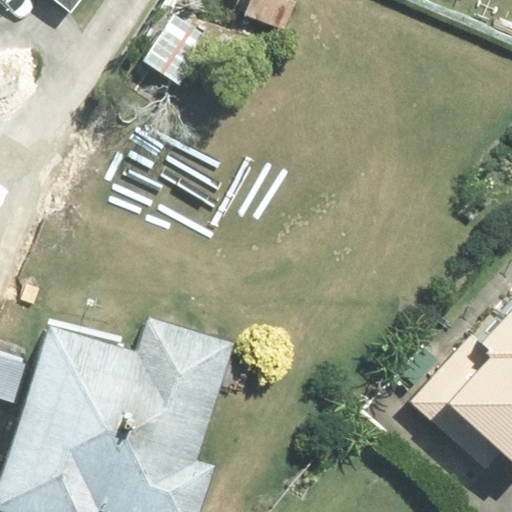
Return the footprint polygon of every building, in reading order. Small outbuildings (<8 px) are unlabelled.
[(50,0),(63,10),(71,0),(50,0)] [(285,0),(234,0),(229,10),(270,30),(285,0)] [(205,30),(164,4),(132,53),(173,79),(205,30)] [(511,286),(467,342),(456,333),(400,403),(480,467),(490,456),(509,471),(511,467),(511,286)] [(126,342),(36,314),(0,430),(0,509),(9,511),(92,511),(94,506),(113,511),(192,511),(208,462),(186,455),(223,336),(137,309),(126,342)]
